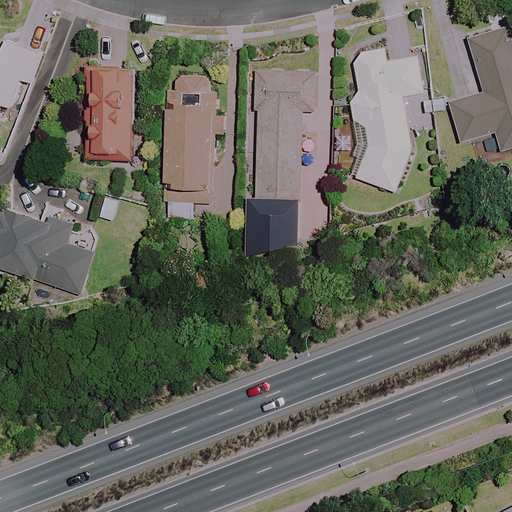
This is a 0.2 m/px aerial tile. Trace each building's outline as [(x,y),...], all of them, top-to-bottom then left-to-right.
[(511,149),(511,34),(510,28),(470,40),(486,93),(451,103),(463,143),(496,133),(502,152),(511,149)] [(0,114),(4,104),(13,107),(23,79),(33,83),(43,56),(7,42),(0,60),(0,114)] [(405,98),(428,94),(421,55),(390,61),(388,50),(355,56),(362,93),(359,95),(357,97),(356,99),(354,102),(353,105),(353,107),(353,110),(354,113),(355,116),(356,119),(358,121),(360,123),(362,124),(365,126),(368,126),(372,146),(360,178),(397,192),(414,146),(405,98)] [(141,69),(94,65),(87,158),(135,161),(141,69)] [(303,112),(316,112),(317,70),(251,69),(250,200),(250,252),(302,242),(302,201),(303,112)] [(168,201),(167,218),(195,219),(195,202),(215,203),(219,104),(224,104),(225,90),(214,89),(214,77),(170,75),(165,201),(168,201)] [(99,177),(66,172),(63,191),(96,196),(99,177)] [(0,265),(37,277),(53,224),(13,211),(0,253),(0,265)] [(37,277),(35,281),(83,296),(97,250),(71,242),(78,220),(56,213),(53,224),(37,277)]
